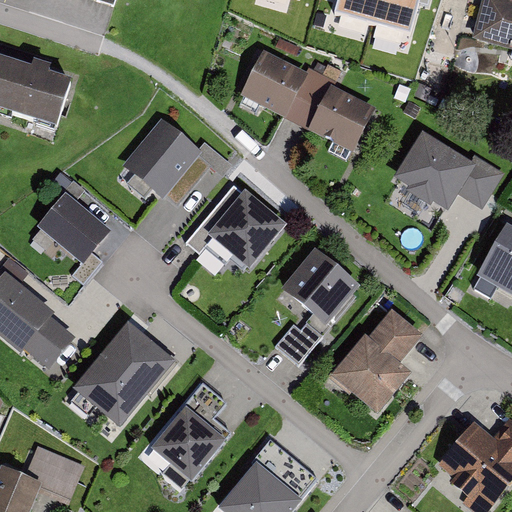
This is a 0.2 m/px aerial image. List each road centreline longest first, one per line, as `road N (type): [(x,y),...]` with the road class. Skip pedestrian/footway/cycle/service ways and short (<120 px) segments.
road 1 (residential): [(136,278),(375,482)]
road 2 (residential): [(478,360),(249,150)]
road 3 (residential): [(375,482),(478,360)]
